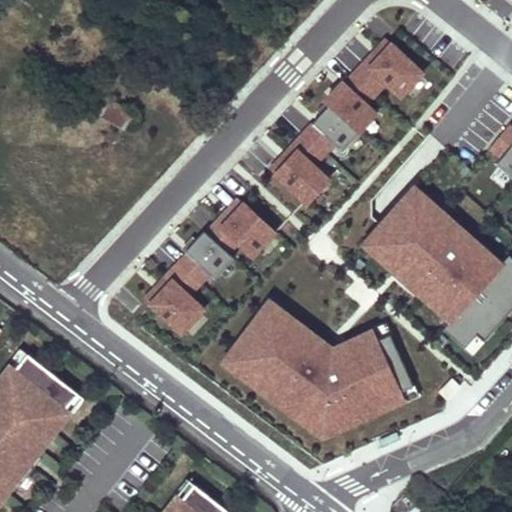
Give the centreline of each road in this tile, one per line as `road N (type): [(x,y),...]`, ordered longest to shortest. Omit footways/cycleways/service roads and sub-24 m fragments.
road 1 (residential): [(355,0),(65,315)]
road 2 (residential): [(322,511),(65,315)]
road 3 (residential): [(511,395),(467,434),(353,485),(329,511)]
